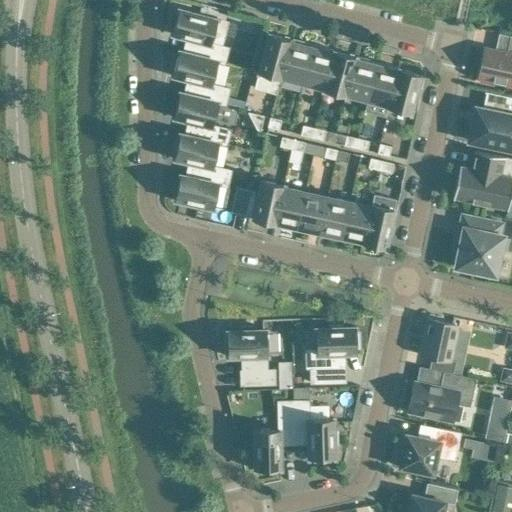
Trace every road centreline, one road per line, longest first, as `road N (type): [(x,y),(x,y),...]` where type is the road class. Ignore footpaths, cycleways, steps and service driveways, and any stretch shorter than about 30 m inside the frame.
road 1 (tertiary): [(89,511),(28,234),(15,118),(19,8)]
road 2 (residential): [(257,511),(358,484),(405,281)]
road 3 (residential): [(238,511),(190,311),(204,238)]
road 4 (residential): [(204,238),(164,228),(146,202),(144,0)]
road 5 (residential): [(405,281),(453,43)]
road 6 (residential): [(405,281),(204,238)]
road 7 (residential): [(283,0),(453,43)]
